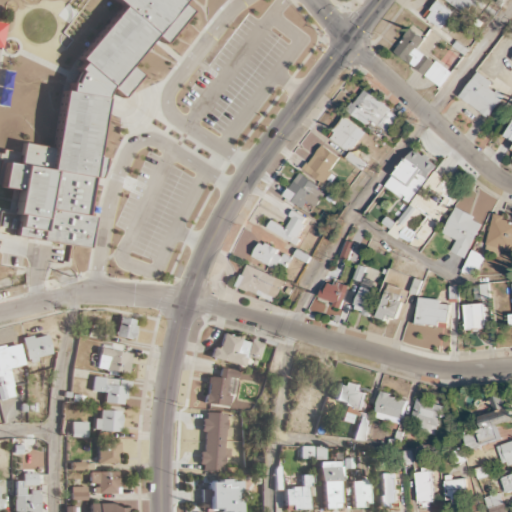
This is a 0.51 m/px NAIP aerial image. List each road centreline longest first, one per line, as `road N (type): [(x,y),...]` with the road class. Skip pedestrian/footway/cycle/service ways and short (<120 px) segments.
road 1 (tertiary): [(383,0),(252,168),(210,248),(173,358),(163,511)]
road 2 (residential): [(511,366),(431,370),(164,298),(94,293),(0,312)]
road 3 (residential): [(312,0),(511,186)]
